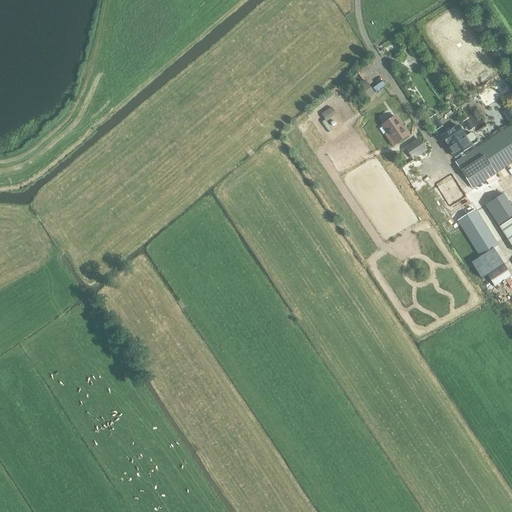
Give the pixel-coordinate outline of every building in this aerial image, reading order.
[(359,89),(367,100),(375,95),(367,83),(359,89)] [(334,106),(323,112),(327,120),(338,115),(334,106)] [(396,145),(409,136),(396,117),(383,126),(396,145)] [(511,125),(456,162),(473,189),(511,163),(511,125)] [(441,138),(455,158),(472,147),(469,144),(475,140),(475,138),(473,134),(470,134),(465,137),(458,127),(441,138)] [(404,148),(413,161),(427,151),(419,139),(404,148)] [(439,184),(451,203),(463,195),(451,176),(439,184)] [(511,209),(502,195),(485,206),(499,226),(511,217),(511,209)] [(494,249),(498,246),(476,211),(458,222),(480,257),(494,249)] [(511,219),(500,228),(511,245),(511,219)] [(480,258),(472,263),(481,279),(487,275),(504,265),(494,249),(498,247),(498,246),(494,249),(480,258)] [(511,277),(504,265),(487,275),(495,287),(511,277)]
